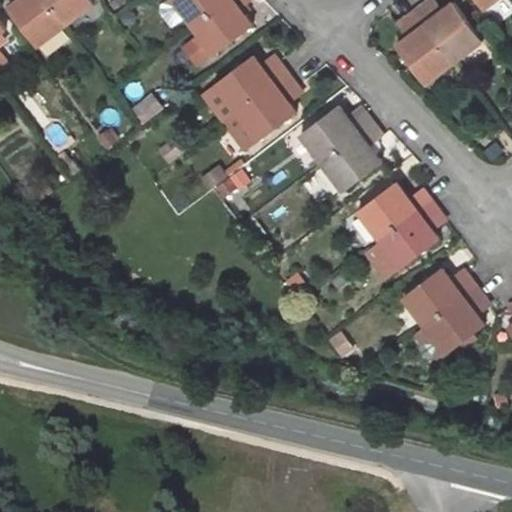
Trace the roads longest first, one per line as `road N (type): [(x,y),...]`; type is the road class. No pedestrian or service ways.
road 1 (tertiary): [(458,470),(0,357)]
road 2 (residential): [(490,212),(328,27)]
